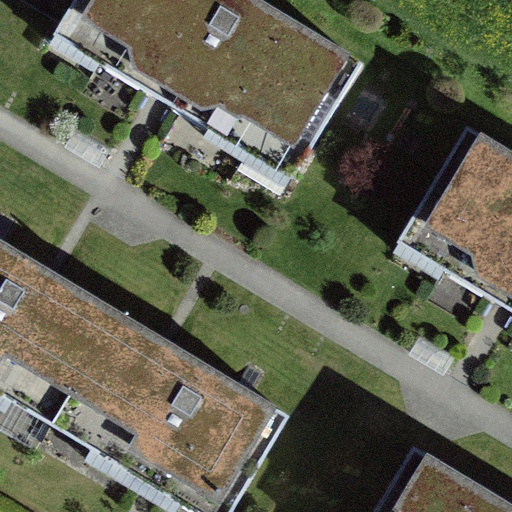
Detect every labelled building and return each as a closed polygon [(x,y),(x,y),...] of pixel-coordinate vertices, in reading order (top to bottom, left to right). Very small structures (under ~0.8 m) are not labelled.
[(85,0),(55,50),(292,194),(361,81),(227,0),(85,0)] [(399,261),(511,327),(511,168),(469,143),(399,261)] [(0,397),(50,428),(116,320),(0,249),(0,397)] [(116,320),(50,428),(188,511),(236,511),(290,425),(116,320)] [(388,511),(498,511),(417,464),(388,511)]
